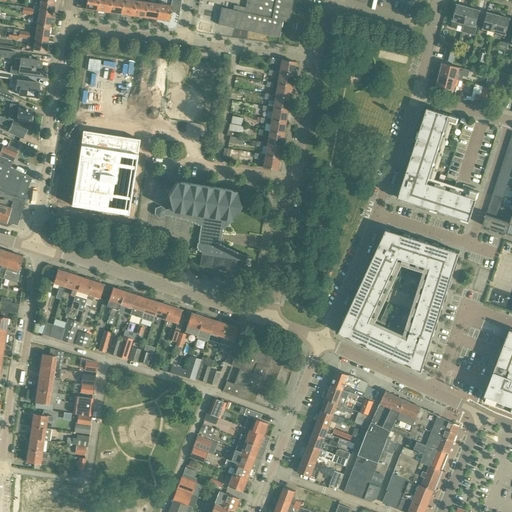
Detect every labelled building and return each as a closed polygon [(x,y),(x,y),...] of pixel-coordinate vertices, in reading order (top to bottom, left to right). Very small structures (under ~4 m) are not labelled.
[(33,7),(33,8),(33,12),(51,15),(53,2),(40,0),(39,8),(33,7)] [(85,0),(85,9),(97,10),(98,0),(85,0)] [(98,0),(97,10),(109,12),(110,0),(98,0)] [(110,0),(109,12),(121,14),(122,0),(110,0)] [(133,0),(122,0),(121,14),(133,16),(135,0),(133,0)] [(135,0),(133,16),(145,17),(147,2),(135,0)] [(170,12),(179,13),(181,1),(171,0),(171,5),(159,4),(157,19),(169,21),(170,12)] [(246,0),(245,8),(233,5),(232,10),(222,8),(222,7),(221,7),(217,25),(218,25),(218,23),(233,26),(233,28),(233,27),(279,36),(278,38),(279,38),(282,21),(288,22),(287,22),(291,0),(246,0)] [(147,2),(145,17),(157,19),(159,4),(147,2)] [(464,23),(468,7),(463,5),(462,6),(457,5),(451,27),(456,29),(458,22),(464,23)] [(476,26),(475,26),(480,11),(474,9),(474,8),(468,7),(464,23),(462,31),(474,34),(476,26)] [(36,25),(49,27),(51,15),(33,12),(32,15),(32,16),(37,17),(36,25)] [(493,14),(487,13),(482,31),(487,32),(487,30),(494,31),(499,14),(493,13),(493,14)] [(505,37),(510,19),(504,17),(504,16),(499,14),(494,31),(501,33),(500,36),(505,37)] [(30,31),(29,32),(29,36),(47,39),(49,27),(36,25),(35,32),(30,31)] [(28,41),(34,42),(33,49),(46,51),(47,39),(29,36),(28,40),(28,41)] [(499,48),(505,50),(507,43),(500,41),(499,48)] [(447,48),(444,58),(453,60),(456,50),(447,48)] [(15,52),(0,50),(0,56),(14,59),(15,52)] [(475,67),(483,70),(488,53),(480,51),(475,67)] [(10,66),(9,73),(12,74),(19,75),(19,72),(40,75),(41,61),(20,58),(19,67),(10,66)] [(295,62),(277,59),(276,64),(280,65),(279,72),(293,74),(295,62)] [(440,69),(438,74),(456,79),(459,80),(461,81),(463,75),(467,77),(468,73),(469,70),(464,69),(442,63),(441,69),(440,69)] [(12,74),(9,73),(0,70),(0,77),(11,79),(12,74)] [(279,72),(275,71),(274,76),(278,77),(277,84),(291,86),(293,74),(279,72)] [(456,79),(438,74),(437,80),(438,81),(436,86),(456,91),(457,87),(458,87),(459,80),(456,79)] [(38,83),(16,80),(15,90),(19,91),(18,94),(36,97),(37,95),(38,96),(39,90),(38,89),(38,83)] [(291,86),(277,84),(273,83),(272,88),(276,89),(275,96),(289,98),(291,86)] [(474,101),(489,105),(493,90),(483,87),(481,96),(476,94),(474,101)] [(0,90),(0,96),(12,102),(14,96),(0,90)] [(237,91),(235,98),(246,100),(247,93),(237,91)] [(275,96),(271,95),(270,100),(274,101),(273,108),(287,110),(289,98),(275,96)] [(500,96),(498,106),(504,108),(506,102),(507,99),(507,98),(500,96)] [(21,124),(22,121),(30,122),(32,122),(32,116),(31,116),(32,111),(26,111),(26,109),(20,108),(21,106),(10,105),(8,118),(21,124)] [(268,112),(272,113),(271,120),(285,122),(287,110),(273,108),(269,107),(268,112)] [(398,198),(470,221),(479,193),(429,177),(447,121),(457,124),(458,118),(427,108),(398,198)] [(0,124),(10,128),(8,131),(22,138),(24,134),(25,134),(28,130),(27,129),(27,128),(0,116),(0,124)] [(241,125),(242,117),(232,116),(231,123),(241,125)] [(283,134),(285,122),(271,120),(267,119),(266,124),(270,125),(269,132),(283,134)] [(125,126),(125,129),(136,131),(137,126),(138,122),(126,120),(125,124),(125,126)] [(139,139),(82,130),(71,205),(128,214),(139,139)] [(283,134),(269,132),(267,143),(281,146),(283,134)] [(242,139),(230,136),(229,142),(240,145),(242,139)] [(0,162),(10,168),(16,152),(20,144),(11,141),(8,148),(2,146),(0,151),(0,150),(0,162)] [(265,155),(279,158),(281,146),(267,143),(265,155)] [(229,159),(228,161),(237,163),(239,151),(224,148),(222,158),(229,159)] [(279,158),(265,155),(261,155),(259,159),(264,160),(263,167),(277,170),(279,158)] [(0,221),(1,223),(3,222),(5,222),(6,222),(12,224),(19,220),(20,217),(25,202),(26,202),(28,194),(26,193),(31,178),(10,168),(0,162),(0,221)] [(227,225),(228,224),(229,221),(229,220),(231,220),(240,206),(236,191),(176,181),(168,195),(171,208),(165,210),(161,206),(155,208),(154,214),(159,218),(164,216),(165,215),(171,216),(171,217),(180,218),(180,219),(187,220),(187,221),(191,222),(191,223),(195,223),(195,224),(198,224),(197,225),(201,226),(198,243),(197,243),(196,248),(197,248),(197,250),(199,251),(199,252),(202,252),(199,266),(235,271),(237,260),(244,261),(245,263),(247,263),(248,261),(247,258),(249,256),(248,256),(247,256),(246,255),(246,256),(242,255),(239,254),(240,254),(237,253),(237,252),(234,252),(234,251),(231,250),(232,250),(228,249),(229,248),(226,248),(226,247),(223,247),(223,246),(220,245),(221,244),(219,244),(221,229),(222,228),(223,228),(223,227),(224,228),(224,227),(225,227),(225,226),(226,226),(226,225),(227,225)] [(511,232),(511,222),(510,222),(486,214),(482,225),(508,234),(508,233),(507,233),(508,231),(511,232)] [(379,245),(381,246),(376,257),(374,256),(338,333),(422,372),(459,253),(402,235),(402,236),(385,231),(379,245)] [(0,264),(1,265),(0,268),(0,277),(2,278),(10,253),(0,249),(0,264)] [(19,267),(22,256),(10,253),(2,278),(16,282),(20,268),(19,267)] [(57,269),(53,283),(59,285),(55,298),(61,300),(65,287),(69,272),(62,269),(62,271),(57,269)] [(328,280),(330,272),(322,269),(319,278),(328,280)] [(70,295),(74,296),(74,295),(76,290),(80,277),(76,276),(77,274),(69,272),(65,287),(72,289),(70,295)] [(86,299),(87,294),(92,279),(85,277),(85,278),(80,277),(76,290),(74,295),(86,299)] [(99,298),(103,284),(99,283),(99,282),(92,279),(87,294),(86,299),(84,305),(90,307),(94,296),(99,298)] [(117,289),(112,287),(106,306),(111,308),(106,323),(113,325),(125,290),(117,287),(117,289)] [(131,308),(135,295),(131,293),(132,292),(125,290),(113,325),(113,327),(118,328),(122,315),(123,315),(125,306),(131,308)] [(140,318),(147,297),(140,295),(140,296),(135,295),(131,308),(129,315),(140,318)] [(154,316),(158,302),(154,301),(155,299),(147,297),(140,318),(152,322),(154,316)] [(0,310),(9,312),(10,303),(0,301),(0,310)] [(165,319),(170,304),(163,302),(163,304),(158,302),(154,316),(165,319)] [(177,323),(182,310),(177,308),(178,307),(170,304),(165,319),(177,323)] [(198,330),(203,315),(196,313),(195,314),(191,313),(184,332),(191,334),(193,328),(198,330)] [(210,317),(203,315),(198,330),(196,338),(197,338),(198,339),(200,340),(203,341),(205,341),(206,341),(207,341),(208,340),(214,320),(210,319),(210,317)] [(64,329),(60,339),(72,343),(79,322),(67,319),(65,324),(64,329)] [(219,343),(226,322),(219,320),(218,322),(214,320),(208,340),(219,343)] [(233,325),(226,322),(219,343),(231,347),(237,328),(232,326),(233,325)] [(52,325),(46,323),(43,334),(48,336),(52,325)] [(64,329),(52,325),(48,336),(60,340),(64,329)] [(176,342),(179,332),(170,329),(167,339),(176,342)] [(502,349),(483,400),(511,411),(511,330),(510,329),(502,349)] [(111,332),(105,330),(98,350),(104,352),(111,332)] [(91,335),(79,331),(75,344),(87,347),(91,335)] [(179,332),(176,342),(175,345),(181,347),(186,335),(179,332)] [(116,356),(126,359),(133,339),(123,336),(116,356)] [(120,340),(114,338),(109,353),(116,355),(120,340)] [(286,352),(286,351),(264,343),(263,346),(250,342),(251,341),(250,341),(243,358),(235,355),(231,365),(239,369),(234,384),(226,381),(223,391),(254,403),(257,393),(268,397),(269,398),(273,387),(268,386),(270,381),(273,382),(285,351),(286,352)] [(129,360),(139,361),(141,347),(131,346),(129,360)] [(39,366),(61,369),(63,352),(50,348),(49,355),(42,354),(41,359),(40,358),(39,366)] [(147,365),(151,353),(143,351),(139,363),(147,365)] [(190,356),(183,377),(195,380),(195,379),(201,360),(190,356)] [(84,370),(96,372),(97,362),(86,358),(84,370)] [(210,367),(204,365),(199,380),(205,382),(210,367)] [(61,369),(39,366),(38,373),(39,374),(38,378),(59,381),(61,369)] [(207,383),(216,385),(220,373),(211,370),(207,383)] [(362,397),(362,396),(364,391),(356,388),(360,379),(355,377),(340,371),(336,373),(331,385),(357,395),(362,397)] [(81,384),(94,386),(95,377),(82,375),(81,384)] [(59,381),(38,378),(38,382),(36,382),(35,390),(57,393),(59,381)] [(368,383),(360,379),(356,388),(364,391),(367,386),(368,383)] [(82,385),(81,393),(93,394),(94,386),(82,385)] [(348,396),(355,399),(357,395),(331,385),(326,399),(344,406),(348,396)] [(377,390),(367,386),(364,391),(362,396),(372,400),(377,390)] [(35,402),(49,404),(55,405),(57,393),(35,390),(34,397),(36,398),(35,402)] [(367,431),(387,438),(391,431),(396,418),(397,418),(405,400),(385,391),(367,431)] [(76,396),(74,413),(89,415),(92,398),(76,396)] [(365,398),(360,411),(368,414),(373,401),(365,398)] [(219,418),(225,403),(214,399),(208,414),(217,417),(219,418)] [(344,406),(326,399),(322,409),(333,413),(335,409),(344,413),(345,411),(349,413),(349,414),(360,419),(362,413),(344,406)] [(396,418),(391,431),(400,434),(414,440),(417,441),(436,449),(436,448),(448,453),(453,441),(431,432),(413,425),(421,407),(405,400),(397,418),(396,418)] [(431,432),(453,441),(456,434),(459,425),(434,414),(421,407),(413,425),(431,432)] [(246,408),(243,415),(247,417),(243,427),(249,430),(263,435),(267,423),(258,420),(261,414),(246,408)] [(338,415),(333,413),(322,409),(317,421),(329,425),(331,421),(336,423),(338,415)] [(206,413),(203,420),(215,424),(217,417),(208,414),(206,413)] [(53,417),(33,414),(32,419),(31,418),(30,426),(45,428),(46,421),(52,422),(53,417)] [(77,415),(76,423),(89,425),(90,417),(77,415)] [(349,419),(338,415),(336,421),(336,423),(341,425),(342,423),(347,425),(349,419)] [(312,433),(324,438),(326,433),(331,435),(334,427),(329,425),(317,421),(312,433)] [(212,436),(214,429),(201,424),(198,431),(212,436)] [(51,429),(45,428),(30,426),(29,433),(30,434),(30,438),(43,440),(50,441),(51,429)] [(352,434),(334,427),(331,435),(349,441),(352,436),(352,434)] [(352,434),(352,436),(358,438),(361,431),(354,428),(352,434)] [(240,434),(239,439),(258,446),(263,435),(249,430),(246,436),(240,434)] [(382,451),(386,440),(387,438),(367,431),(358,455),(378,462),(382,451)] [(387,438),(386,440),(396,443),(400,434),(391,431),(387,438)] [(320,449),(324,438),(312,433),(308,444),(320,449)] [(77,435),(76,438),(72,438),(72,444),(76,445),(76,444),(87,446),(89,437),(77,435)] [(193,447),(205,452),(207,453),(212,441),(197,435),(193,447)] [(43,440),(30,438),(29,442),(27,442),(26,450),(42,452),(43,440)] [(239,439),(234,450),(237,451),(240,452),(254,457),(258,446),(239,439)] [(396,443),(386,440),(382,451),(383,451),(392,454),(396,443)] [(429,465),(441,470),(448,453),(436,448),(436,449),(417,441),(414,449),(419,451),(418,452),(404,447),(401,453),(429,465)] [(320,449),(308,444),(303,458),(315,463),(321,449),(320,449)] [(76,446),(74,453),(85,455),(86,448),(76,446)] [(189,458),(201,462),(205,452),(193,447),(189,458)] [(335,455),(347,459),(349,453),(338,449),(337,449),(335,454),(335,455)] [(47,459),(48,453),(42,452),(26,450),(25,457),(27,457),(26,462),(40,464),(41,458),(47,459)] [(232,457),(230,461),(231,461),(236,463),(250,469),(254,457),(240,452),(237,451),(234,450),(232,457)] [(388,464),(392,454),(383,451),(379,461),(388,464)] [(401,453),(393,473),(433,490),(436,483),(441,470),(429,465),(401,453)] [(331,461),(345,466),(347,459),(335,455),(335,454),(334,454),(332,459),(331,461)] [(370,483),(378,462),(358,455),(344,492),(371,501),(376,499),(380,487),(370,483)] [(77,469),(84,470),(85,458),(79,457),(77,469)] [(344,474),(315,463),(303,458),(298,472),(316,479),(319,472),(332,477),(329,485),(338,489),(344,474)] [(227,460),(225,464),(234,468),(232,475),(246,480),(250,469),(236,463),(236,464),(227,460)] [(185,467),(183,473),(194,477),(196,472),(185,467)] [(181,477),(177,489),(192,494),(198,497),(202,485),(196,483),(195,482),(196,478),(194,477),(183,473),(181,477)] [(424,511),(433,490),(393,473),(385,492),(386,493),(382,502),(405,511),(424,511)] [(232,475),(227,486),(241,491),(246,480),(232,475)] [(211,478),(209,483),(221,488),(222,483),(211,478)] [(284,487),(279,498),(295,504),(296,500),(295,499),(292,497),(295,491),(284,487)] [(177,489),(172,501),(173,501),(186,506),(187,506),(192,494),(177,489)] [(216,497),(222,499),(220,505),(234,510),(238,499),(219,491),(216,497)] [(19,492),(17,511),(27,511),(29,492),(19,492)] [(29,492),(27,511),(37,511),(38,493),(29,492)] [(38,493),(37,511),(47,511),(49,494),(38,493)] [(49,494),(47,511),(57,511),(59,494),(49,494)] [(59,494),(57,511),(68,511),(69,495),(59,494)] [(279,498),(275,510),(281,511),(293,511),(294,511),(293,509),(293,508),(295,504),(279,498)] [(183,511),(186,506),(173,501),(171,507),(169,511),(170,511),(183,511)] [(233,511),(234,510),(220,505),(215,503),(211,511),(233,511)]
